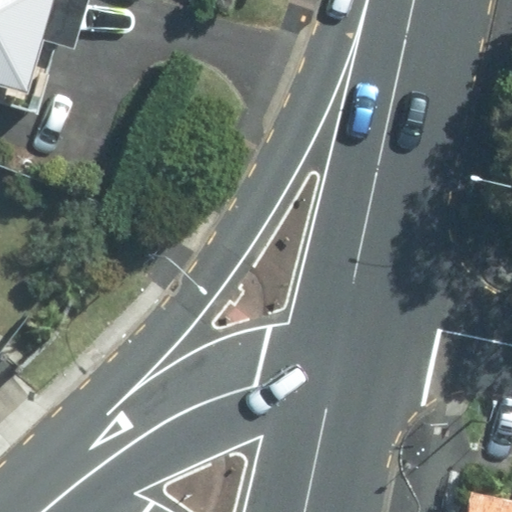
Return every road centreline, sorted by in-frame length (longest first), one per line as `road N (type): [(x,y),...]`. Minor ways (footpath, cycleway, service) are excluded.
road 1 (secondary): [(110,454),(154,351),(396,0)]
road 2 (secondary): [(416,0),(339,358)]
road 3 (secondary): [(339,358),(205,401),(110,454)]
road 4 (residential): [(511,349),(434,342),(339,358)]
road 5 (secondary): [(339,358),(305,511)]
